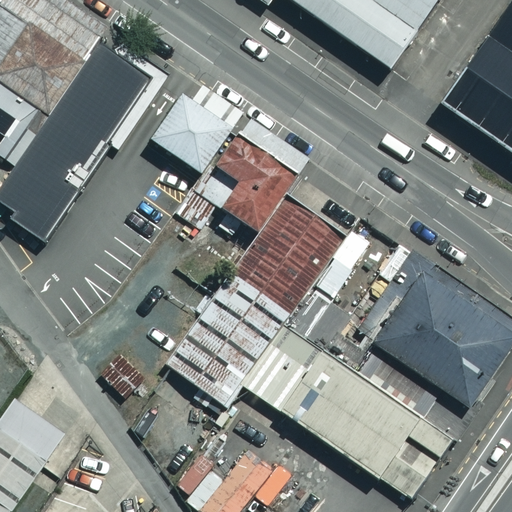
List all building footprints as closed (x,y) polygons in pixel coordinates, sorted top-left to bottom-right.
[(47,0),(0,0),(0,167),(95,33),(47,0)] [(73,0),(47,0),(95,33),(102,20),(73,0)] [(292,0),(395,69),(442,0),(292,0)] [(511,0),(509,0),(485,34),(511,52),(511,0)] [(511,52),(485,34),(436,104),(511,158),(511,52)] [(146,80),(94,44),(0,180),(0,202),(13,212),(8,220),(36,239),(146,80)] [(360,213),(177,87),(122,165),(243,246),(305,291),(360,213)] [(181,242),(167,232),(150,254),(164,265),(181,242)] [(305,291),(243,246),(160,365),(222,406),(305,291)] [(366,347),(459,407),(511,325),(511,317),(423,260),(366,347)] [(318,352),(271,422),(388,498),(434,429),(318,352)] [(138,379),(118,358),(99,376),(120,398),(138,379)] [(9,400),(0,411),(0,511),(6,511),(61,438),(9,400)]
